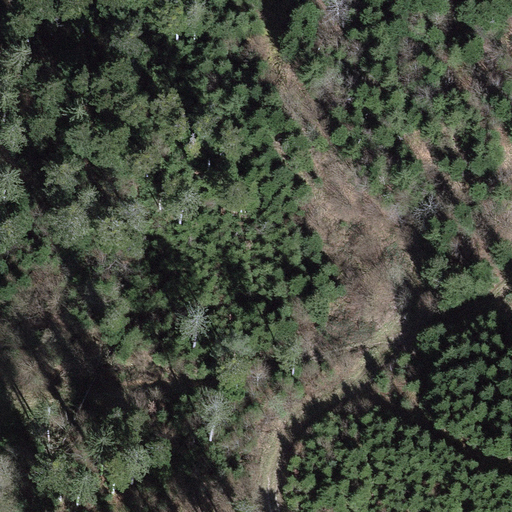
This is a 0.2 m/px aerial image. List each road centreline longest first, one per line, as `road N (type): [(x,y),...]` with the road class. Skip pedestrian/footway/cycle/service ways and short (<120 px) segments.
road 1 (track): [(398,341),(95,398),(0,396)]
road 2 (track): [(275,511),(274,469),(313,407),(398,341),(470,314),(511,282)]
